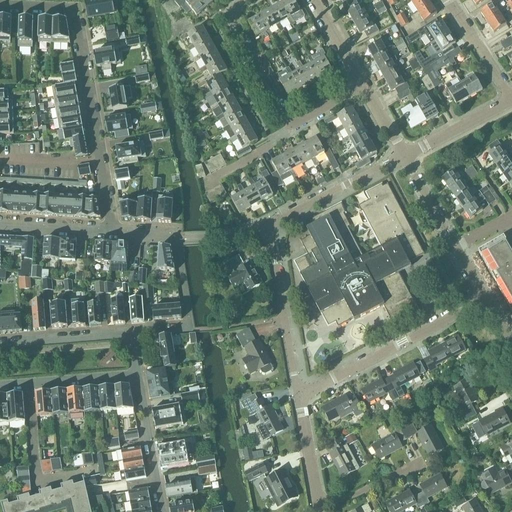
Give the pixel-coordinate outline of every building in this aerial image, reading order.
[(102,0),(91,0),(92,3),(85,5),(88,19),(118,14),(115,0),(111,0),(103,2),(102,0)] [(189,0),(188,1),(186,0),(176,0),(175,2),(180,8),(181,7),(187,14),(192,10),(197,16),(207,8),(200,0),(189,0)] [(293,0),(289,0),(281,4),(289,19),(287,20),(292,27),(295,25),(292,18),(299,14),(303,20),(306,19),(302,12),(301,13),(293,0)] [(346,0),(342,3),(347,12),(348,14),(361,6),(357,0),(346,0)] [(398,4),(395,0),(394,0),(388,4),(390,8),(398,4)] [(430,5),(426,0),(416,0),(411,4),(417,13),(430,5)] [(374,7),(376,11),(384,7),(381,3),(374,7)] [(279,25),(277,26),(281,33),(284,31),(281,24),(287,20),(289,19),(281,4),(270,10),(279,25)] [(436,15),(430,5),(417,13),(423,23),(436,15)] [(480,13),(486,24),(499,16),(502,14),(499,10),(497,12),(492,5),(480,13)] [(361,6),(348,14),(353,24),(367,17),(361,6)] [(384,8),(384,7),(376,11),(379,16),(386,12),(384,8)] [(270,10),(260,16),(268,31),(266,32),(269,37),(270,39),(273,37),(270,30),(277,26),(279,25),(270,10)] [(260,16),(248,22),(256,38),(255,38),(258,45),(262,43),(262,42),(269,37),(266,32),(268,31),(260,16)] [(396,20),(399,24),(406,20),(403,16),(396,20)] [(506,26),(499,16),(486,24),(493,34),(506,26)] [(12,18),(0,17),(0,41),(11,42),(12,18)] [(367,17),(353,24),(359,35),(364,33),(367,38),(378,32),(374,26),(372,27),(367,17)] [(26,22),(19,22),(18,45),(33,45),(34,19),(26,19),(26,22)] [(53,19),(40,19),(39,44),(52,44),(53,19)] [(66,20),(53,19),(52,44),(71,45),(66,20)] [(409,25),(406,20),(399,24),(401,29),(409,25)] [(427,32),(434,42),(448,34),(441,23),(427,32)] [(117,27),(105,29),(107,41),(119,39),(117,27)] [(194,47),(209,39),(203,27),(188,35),(187,34),(180,38),(182,41),(189,38),(193,45),(194,47)] [(420,39),(416,33),(404,40),(408,47),(420,39)] [(428,67),(444,57),(453,51),(450,47),(454,44),(448,34),(430,45),(436,54),(418,65),(422,71),(428,67)] [(511,46),(511,42),(510,38),(499,44),(504,52),(511,46)] [(201,58),(215,50),(209,39),(194,47),(193,45),(186,49),(188,52),(195,49),(199,56),(201,58)] [(396,48),(404,43),(401,39),(394,43),(396,48)] [(373,60),(387,53),(381,42),(368,49),(373,60)] [(406,48),(404,43),(396,48),(399,52),(406,48)] [(461,55),(457,49),(453,51),(444,57),(450,67),(451,69),(452,68),(455,66),(452,60),(461,55)] [(207,69),(221,61),(215,50),(201,58),(199,56),(193,60),(195,63),(201,59),(206,67),(207,69)] [(323,50),(319,52),(320,53),(312,57),(315,63),(313,64),(321,79),(333,73),(325,58),(326,57),(323,50)] [(286,51),(280,55),(282,60),(288,56),(286,51)] [(392,64),(397,61),(392,51),(373,60),(379,71),(392,64)] [(100,56),(103,72),(124,68),(121,52),(100,56)] [(321,79),(313,64),(315,63),(312,57),(311,56),(308,58),(312,65),(304,69),(302,70),(310,85),(321,79)] [(221,76),(228,72),(221,61),(207,69),(206,67),(199,71),(201,75),(208,70),(213,79),(221,76)] [(302,70),(304,69),(300,62),(297,64),(300,71),(293,75),(291,76),(299,91),(310,85),(302,70)] [(74,63),(60,66),(62,76),(75,73),(74,63)] [(379,71),(385,81),(403,71),(401,66),(396,69),(392,64),(379,71)] [(419,69),(417,64),(410,68),(412,72),(419,69)] [(441,82),(438,84),(428,67),(422,71),(425,77),(427,76),(428,78),(434,89),(444,84),(443,82),(442,81),(441,82)] [(291,76),(293,75),(289,68),(285,70),(289,77),(282,81),(278,74),(274,76),(278,83),(280,82),(288,97),(299,91),(291,76)] [(398,95),(408,90),(410,89),(407,83),(404,85),(401,79),(406,76),(403,71),(385,81),(391,92),(395,90),(398,95)] [(75,73),(62,76),(64,85),(75,83),(77,83),(75,73)] [(468,81),(461,85),(463,89),(469,99),(482,91),(472,74),(466,78),(468,81)] [(212,95),(227,87),(221,76),(213,79),(206,83),(205,81),(198,85),(200,89),(207,86),(211,93),(212,95)] [(434,89),(428,78),(422,81),(428,92),(434,89)] [(461,85),(457,79),(445,86),(456,106),(469,99),(463,89),(461,85)] [(64,85),(52,87),(54,98),(77,94),(75,83),(64,85)] [(110,88),(114,111),(127,109),(123,85),(110,88)] [(233,97),(227,87),(212,95),(211,93),(204,97),(206,100),(210,108),(217,104),(218,106),(233,97)] [(0,90),(0,102),(8,102),(8,91),(0,90)] [(411,96),(408,90),(397,96),(400,102),(407,98),(411,96)] [(77,94),(54,98),(56,109),(79,105),(77,94)] [(415,103),(411,96),(407,98),(412,106),(401,112),(407,123),(406,123),(408,125),(412,131),(426,123),(415,103)] [(224,117),(239,108),(233,97),(218,106),(217,104),(211,108),(212,112),(219,108),(223,115),(224,117)] [(8,102),(0,102),(0,112),(13,112),(13,101),(8,102)] [(419,101),(415,103),(426,123),(431,120),(432,121),(438,118),(438,116),(435,111),(436,110),(435,108),(434,108),(431,102),(423,107),(419,101)] [(79,105),(56,109),(57,120),(81,116),(79,105)] [(246,120),(239,108),(224,117),(223,115),(217,119),(219,123),(220,122),(224,129),(229,126),(231,128),(246,120)] [(352,109),(338,117),(337,115),(324,122),(326,126),(339,119),(343,127),(343,128),(359,120),(352,109)] [(13,112),(0,112),(0,123),(13,123),(13,112)] [(105,119),(108,133),(131,129),(129,115),(105,119)] [(81,116),(57,120),(59,131),(63,130),(83,127),(81,116)] [(224,129),(223,130),(225,133),(226,133),(231,140),(236,137),(237,139),(252,131),(246,120),(231,128),(229,126),(224,129)] [(365,131),(359,120),(343,128),(343,127),(336,131),(338,134),(345,130),(349,138),(350,140),(365,131)] [(13,123),(0,123),(0,134),(1,135),(14,135),(13,123)] [(83,127),(63,130),(65,141),(84,138),(83,127)] [(207,141),(202,131),(194,135),(199,145),(207,141)] [(258,142),(252,131),(237,139),(236,137),(231,140),(229,141),(231,145),(238,141),(243,150),(236,154),(239,159),(252,152),(249,147),(258,142)] [(350,140),(349,138),(342,142),(344,145),(351,142),(355,149),(356,151),(371,143),(365,131),(350,140)] [(162,132),(149,134),(150,141),(163,139),(162,132)] [(84,138),(69,140),(71,149),(74,148),(76,159),(88,157),(84,138)] [(316,159),(325,154),(334,170),(339,167),(327,145),(321,148),(317,139),(305,145),(314,160),(312,161),(316,167),(319,165),(316,159)] [(377,154),(371,143),(356,151),(355,149),(348,153),(350,156),(357,152),(362,162),(355,165),(358,171),(371,164),(369,160),(376,157),(375,155),(377,154)] [(116,148),(118,162),(142,158),(140,144),(116,148)] [(305,145),(295,151),(303,166),(300,167),(305,173),(308,172),(305,165),(314,160),(305,145)] [(488,155),(495,165),(507,157),(508,157),(501,147),(488,155)] [(303,166),(295,151),(284,157),(292,172),(290,173),(292,176),(294,179),(305,173),(300,167),(303,166)] [(226,166),(221,156),(215,159),(221,169),(226,166)] [(284,157),(272,163),(277,172),(271,175),(278,188),(284,185),(283,182),(292,177),(290,173),(292,172),(284,157)] [(495,165),(502,175),(511,168),(511,162),(508,157),(507,157),(495,165)] [(221,169),(215,159),(210,161),(216,172),(221,169)] [(216,172),(210,161),(205,164),(211,174),(216,172)] [(89,165),(77,167),(79,177),(91,175),(89,165)] [(202,165),(195,167),(200,179),(206,177),(202,165)] [(465,172),(468,176),(475,172),(472,168),(465,172)] [(509,185),(511,183),(511,168),(502,175),(509,185)] [(129,170),(115,172),(117,182),(124,181),(130,180),(129,170)] [(274,184),(267,171),(262,174),(266,181),(256,186),(254,187),(262,202),(273,196),(269,187),(274,184)] [(442,180),(449,190),(461,181),(454,171),(442,180)] [(475,172),(468,176),(470,180),(477,175),(475,172)] [(252,179),(250,180),(248,181),(252,188),(245,192),(243,193),(251,208),(262,202),(254,187),(256,186),(252,179)] [(124,181),(117,182),(118,191),(125,190),(124,181)] [(468,191),(461,181),(449,190),(456,199),(468,191)] [(245,192),(241,185),(237,187),(241,194),(232,199),(240,214),(251,208),(243,193),(245,192)] [(382,186),(367,194),(370,201),(359,207),(362,213),(363,212),(388,261),(373,266),(368,257),(369,257),(369,256),(364,259),(348,229),(351,227),(344,215),(345,214),(341,205),(325,213),(308,222),(311,228),(307,230),(310,237),(301,242),(308,256),(295,263),(328,327),(336,323),(338,328),(350,322),(350,321),(353,319),(354,321),(383,306),(393,326),(419,313),(396,270),(424,255),(388,185),(383,188),(382,186)] [(222,186),(216,189),(222,199),(227,196),(222,186)] [(468,191),(456,199),(462,209),(489,191),(486,187),(472,197),(468,191)] [(97,196),(0,189),(0,212),(101,219),(97,196)] [(222,199),(216,189),(211,191),(217,202),(222,199)] [(152,224),(176,225),(177,191),(161,190),(153,190),(152,224)] [(217,202),(211,191),(206,194),(212,205),(217,202)] [(489,191),(462,209),(470,220),(482,211),(478,205),(484,201),(488,206),(495,201),(489,191)] [(153,197),(138,196),(138,202),(137,221),(145,222),(145,219),(151,220),(153,197)] [(138,202),(118,202),(122,220),(137,221),(138,202)] [(223,221),(232,216),(228,209),(227,210),(226,209),(224,210),(225,211),(220,214),(223,221)] [(34,239),(0,236),(0,270),(1,270),(2,252),(22,253),(21,270),(17,270),(18,278),(32,279),(34,239)] [(511,250),(504,236),(478,251),(500,289),(499,289),(511,311),(511,250)] [(61,240),(45,239),(44,259),(59,260),(61,240)] [(77,241),(61,240),(59,260),(75,261),(77,241)] [(113,244),(97,243),(96,249),(95,249),(95,257),(96,257),(95,263),(111,264),(113,244)] [(129,245),(113,244),(111,264),(127,265),(129,245)] [(171,247),(159,247),(158,271),(175,272),(171,247)] [(236,257),(221,266),(229,280),(236,277),(238,281),(240,280),(247,293),(263,284),(252,263),(242,269),(236,257)] [(43,267),(33,267),(32,279),(42,279),(43,267)] [(147,270),(139,270),(138,285),(146,286),(147,270)] [(138,285),(139,274),(131,273),(127,285),(138,285)] [(30,279),(18,278),(19,290),(31,289),(30,279)] [(53,279),(43,279),(44,290),(53,289),(53,279)] [(73,282),(65,281),(66,293),(74,292),(73,282)] [(104,283),(95,283),(96,294),(105,294),(105,295),(104,283)] [(115,284),(104,283),(105,295),(111,294),(115,284)] [(153,286),(143,286),(144,300),(154,300),(153,286)] [(145,322),(143,299),(130,300),(132,323),(145,322)] [(84,300),(72,301),(73,314),(73,315),(73,316),(74,328),(86,327),(84,300)] [(124,300),(111,301),(113,318),(114,325),(126,324),(124,300)] [(44,302),(32,303),(34,331),(46,330),(44,302)] [(66,303),(50,304),(52,328),(68,327),(66,303)] [(100,304),(88,305),(90,327),(97,326),(97,323),(102,323),(100,304)] [(182,319),(181,306),(153,308),(154,322),(182,319)] [(0,333),(22,332),(21,315),(15,316),(15,317),(0,317),(0,333)] [(243,349),(245,348),(249,357),(242,361),(250,374),(257,371),(260,370),(262,373),(265,374),(271,371),(272,368),(270,364),(271,364),(258,341),(254,343),(247,330),(236,336),(243,349)] [(164,363),(165,370),(176,367),(174,355),(175,355),(172,336),(159,337),(161,360),(162,360),(162,363),(164,363)] [(458,336),(427,352),(430,357),(423,360),(430,372),(438,368),(437,366),(466,351),(458,336)] [(396,381),(390,384),(398,400),(404,396),(399,387),(420,377),(413,364),(393,375),(396,381)] [(151,400),(175,396),(173,383),(168,384),(165,370),(146,373),(151,400)] [(398,400),(390,384),(384,387),(381,381),(361,392),(367,404),(387,394),(392,403),(398,400)] [(454,388),(464,408),(460,410),(462,416),(474,410),(471,405),(477,402),(477,401),(467,381),(454,388)] [(130,386),(116,387),(118,411),(134,409),(130,386)] [(116,387),(101,388),(103,412),(118,411),(116,387)] [(101,388),(84,389),(86,413),(103,412),(101,388)] [(84,389),(68,391),(70,415),(86,413),(84,389)] [(68,391),(52,392),(54,416),(70,415),(68,391)] [(52,392),(35,393),(37,417),(54,416),(52,392)] [(198,392),(180,395),(182,405),(200,402),(198,392)] [(23,394),(7,395),(10,423),(25,422),(23,394)] [(7,395),(0,396),(0,424),(10,423),(7,395)] [(254,396),(241,403),(244,410),(246,408),(251,417),(257,414),(263,424),(256,428),(263,442),(283,431),(270,406),(266,408),(261,400),(257,402),(254,396)] [(362,412),(354,398),(348,401),(345,397),(322,409),(329,423),(341,416),(342,419),(353,413),(357,414),(362,412)] [(180,405),(152,410),(156,430),(183,425),(180,405)] [(476,415),(474,410),(462,416),(465,421),(476,415)] [(502,411),(479,423),(486,437),(509,424),(502,411)] [(406,440),(417,434),(411,423),(400,429),(406,440)] [(417,434),(430,457),(443,450),(430,427),(417,434)] [(400,444),(406,440),(400,429),(393,433),(394,435),(372,448),(379,461),(402,448),(400,444)] [(138,431),(124,433),(126,441),(139,439),(138,431)] [(358,441),(354,434),(346,438),(350,446),(358,441)] [(109,450),(120,448),(119,439),(108,441),(109,450)] [(358,469),(346,447),(345,447),(341,440),(330,447),(334,453),(329,456),(342,478),(358,469)] [(511,443),(505,447),(501,449),(506,457),(510,456),(511,460),(511,465),(509,467),(511,473),(511,443)] [(183,445),(159,450),(162,467),(170,466),(178,465),(186,463),(183,445)] [(141,448),(116,452),(118,462),(123,461),(143,458),(141,448)] [(92,454),(82,455),(84,467),(94,465),(92,454)] [(82,455),(72,457),(74,469),(84,467),(82,455)] [(214,457),(195,460),(197,468),(216,465),(214,457)] [(143,458),(123,461),(125,471),(144,468),(143,458)] [(60,459),(51,461),(53,473),(62,471),(60,459)] [(51,461),(41,462),(43,474),(53,473),(51,461)] [(267,473),(262,464),(251,471),(250,469),(245,471),(249,482),(267,473)] [(216,465),(197,468),(198,477),(217,474),(216,465)] [(29,467),(17,468),(18,476),(30,476),(29,467)] [(511,481),(511,473),(509,467),(503,470),(504,472),(497,475),(494,470),(481,477),(484,482),(481,484),(480,486),(482,490),(485,491),(488,489),(491,495),(511,484),(510,483),(511,481)] [(125,471),(119,472),(121,482),(146,478),(144,468),(125,471)] [(282,472),(264,481),(269,491),(272,497),(274,495),(279,505),(297,496),(289,480),(287,481),(282,472)] [(424,492),(418,495),(424,506),(430,503),(427,498),(447,488),(440,475),(420,486),(424,492)] [(30,476),(18,476),(19,486),(31,485),(30,476)] [(168,499),(176,497),(183,496),(198,493),(195,478),(178,481),(179,485),(166,487),(168,499)] [(3,511),(40,511),(56,507),(56,508),(63,507),(62,505),(71,503),(72,511),(91,511),(84,480),(83,480),(84,484),(74,487),(73,483),(61,486),(62,490),(53,493),(51,489),(39,493),(40,497),(31,500),(30,496),(17,499),(18,503),(9,506),(8,502),(1,504),(3,511)] [(31,485),(19,486),(20,498),(32,495),(31,494),(31,485)] [(148,489),(128,492),(130,502),(150,498),(148,489)] [(424,506),(418,495),(412,498),(409,492),(390,502),(394,511),(400,511),(416,504),(418,509),(424,506)] [(183,496),(176,497),(178,505),(169,506),(170,511),(194,511),(193,502),(185,504),(183,496)] [(151,509),(150,498),(130,502),(132,511),(151,509)] [(480,511),(475,502),(463,509),(464,511),(480,511)]
